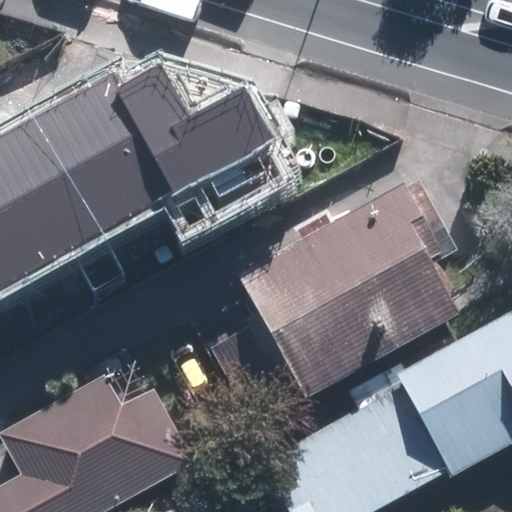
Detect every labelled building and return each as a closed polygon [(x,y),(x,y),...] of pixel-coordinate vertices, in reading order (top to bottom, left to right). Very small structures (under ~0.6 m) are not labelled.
[(0,293),(161,203),(184,242),(294,181),(243,90),(197,116),(167,63),(124,88),(113,68),(0,131),(0,293)] [(316,397),(475,313),(445,257),(456,252),(417,180),(248,272),(271,314),(218,342),(257,415),(310,387),(316,397)] [(511,312),(407,371),(411,377),(270,454),(301,511),(372,511),(458,465),(462,471),(511,443),(511,312)] [(0,486),(0,511),(102,511),(202,457),(161,384),(130,401),(113,370),(6,429),(29,471),(0,486)] [(186,511),(180,501),(162,511),(186,511)]
